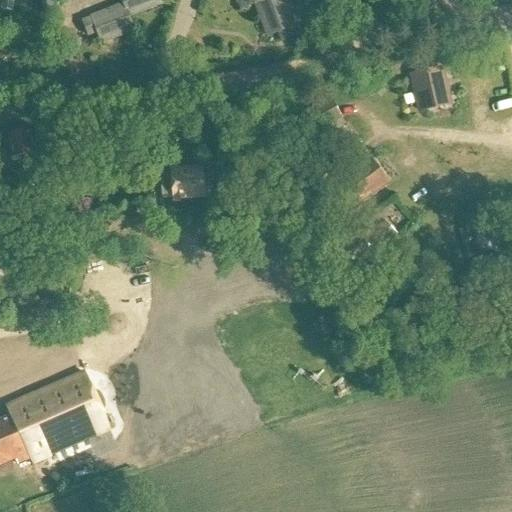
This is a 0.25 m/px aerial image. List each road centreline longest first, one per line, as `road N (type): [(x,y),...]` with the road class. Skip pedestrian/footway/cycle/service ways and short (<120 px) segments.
road 1 (track): [(511,10),(389,26),(327,60),(159,91)]
road 2 (unclassified): [(0,116),(159,91)]
road 3 (track): [(363,124),(398,141),(511,134)]
